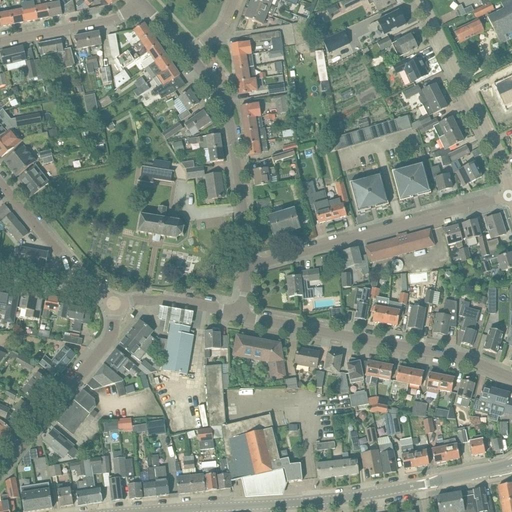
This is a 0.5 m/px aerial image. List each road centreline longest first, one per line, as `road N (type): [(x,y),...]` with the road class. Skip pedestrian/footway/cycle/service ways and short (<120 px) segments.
road 1 (tertiary): [(138,511),(313,501),(508,466)]
road 2 (residential): [(511,378),(462,358),(241,315)]
road 3 (residential): [(247,266),(511,194)]
road 4 (residential): [(247,266),(226,106),(189,54)]
road 5 (residential): [(511,191),(420,0)]
road 6 (residential): [(0,473),(107,341),(114,303)]
road 7 (residential): [(0,41),(112,19),(139,0)]
road 8 (residential): [(241,315),(152,299),(114,303)]
